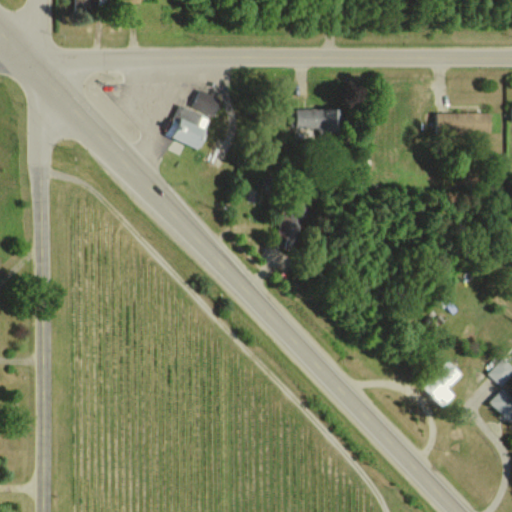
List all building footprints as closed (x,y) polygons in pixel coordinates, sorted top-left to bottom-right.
[(93,0),(72,0),(73,9),(94,8),(93,0)] [(191,106),(211,114),(218,97),(198,89),(191,106)] [(172,115),(166,136),(199,146),(209,115),(182,107),(178,117),(172,115)] [(296,107),(296,127),(317,126),(318,130),(344,129),(344,107),(296,107)] [(490,132),(490,112),(436,111),(436,132),(490,132)] [(301,220),(284,214),(277,232),(295,238),(301,220)] [(501,386),(511,373),(511,364),(502,356),(487,373),(501,386)] [(455,393),(448,387),(462,372),(448,359),(423,386),(444,405),(455,393)] [(511,421),(511,396),(500,387),(488,403),(511,421)]
